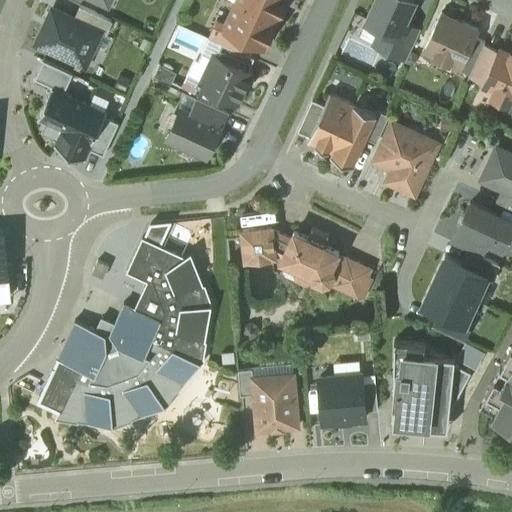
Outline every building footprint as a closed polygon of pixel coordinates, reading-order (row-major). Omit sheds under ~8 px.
[(276,19),(235,0),(225,23),(223,27),(247,39),(263,46),(276,19)] [(235,0),(276,19),(285,0),(235,0)] [(412,0),(375,0),(366,20),(381,27),(397,35),(403,21),(412,0)] [(101,29),(106,31),(111,20),(80,6),(74,17),(101,29)] [(74,17),(53,7),(36,41),(84,64),(101,29),(74,17)] [(467,23),(441,11),(424,47),(435,52),(434,54),(449,61),(449,59),(460,64),(474,35),(477,28),(467,23)] [(479,23),(469,18),(467,23),(477,28),(479,23)] [(225,23),(216,19),(208,36),(221,42),(241,51),(247,39),(223,27),(225,23)] [(397,35),(381,27),(374,41),(395,51),(408,24),(403,21),(397,35)] [(408,24),(395,51),(406,57),(419,29),(408,24)] [(474,35),(460,64),(458,68),(469,73),(483,43),(485,40),(474,35)] [(241,51),(221,42),(215,55),(248,70),(254,57),(241,51)] [(469,73),(469,74),(484,80),(498,50),(483,43),(469,73)] [(511,51),(511,53),(499,47),(498,50),(484,80),(482,83),(494,89),(492,94),(507,101),(509,96),(511,97),(511,51)] [(215,55),(213,54),(199,85),(237,102),(252,72),(248,70),(215,55)] [(52,86),(64,92),(73,73),(43,59),(35,78),(52,86)] [(64,92),(52,86),(39,116),(63,127),(55,144),(84,157),(89,148),(104,115),(106,112),(64,92)] [(355,103),(330,92),(324,104),(309,135),(308,139),(332,150),(355,103)] [(227,111),(196,97),(189,111),(220,125),(227,111)] [(312,99),(298,130),(309,135),(324,104),(312,99)] [(332,150),(330,154),(352,164),(365,136),(376,113),(375,112),(355,103),(332,150)] [(189,111),(180,107),(167,136),(207,155),(220,125),(189,111)] [(376,113),(365,136),(376,141),(388,114),(376,109),(375,112),(376,113)] [(118,122),(104,115),(89,148),(103,155),(118,122)] [(387,127),(373,158),(387,165),(395,148),(393,144),(398,133),(387,127)] [(410,138),(398,133),(393,144),(395,148),(387,165),(392,167),(388,173),(392,182),(414,192),(437,142),(414,131),(410,138)] [(511,152),(496,145),(481,177),(510,191),(511,191),(511,152)] [(511,225),(511,220),(470,201),(458,226),(460,227),(487,240),(502,247),(511,225)] [(241,225),(275,221),(274,211),(240,216),(241,225)] [(271,226),(242,229),(245,258),(274,255),(274,251),(282,254),(290,237),(271,228),(271,226)] [(487,240),(460,227),(453,242),(468,249),(481,254),(487,240)] [(308,236),(294,230),(290,237),(282,254),(280,258),(311,273),(313,278),(323,282),(329,280),(330,279),(333,270),(332,265),(337,254),(338,251),(324,244),(325,243),(324,243),(324,241),(310,235),(309,236),(308,235),(308,236)] [(136,306),(161,318),(151,338),(201,361),(211,306),(185,251),(142,233),(123,276),(144,287),(136,306)] [(481,254),(468,249),(462,262),(487,273),(492,276),(499,263),(481,254)] [(370,268),(346,257),(345,258),(337,254),(332,265),(333,270),(330,279),(334,281),(334,282),(362,295),(370,277),(366,275),(370,268)] [(462,262),(445,254),(433,279),(475,298),(487,273),(462,262)] [(97,259),(92,272),(103,277),(108,264),(97,259)] [(8,275),(0,275),(0,293),(9,293),(8,275)] [(475,298),(433,279),(422,304),(439,312),(463,323),(475,298)] [(123,301),(110,329),(103,332),(75,319),(58,356),(38,398),(57,409),(78,412),(77,418),(113,425),(112,418),(129,411),(131,417),(165,404),(161,399),(173,385),(177,389),(201,361),(151,338),(161,318),(136,306),(123,301)] [(463,323),(439,312),(432,325),(463,339),(469,326),(463,323)] [(426,342),(394,338),(392,424),(447,427),(449,410),(454,361),(455,356),(441,354),(424,352),(425,349),(426,342)] [(511,345),(501,366),(500,366),(500,367),(480,404),(480,403),(479,405),(511,422),(511,345)] [(471,370),(454,361),(449,410),(471,370)] [(252,368),(238,369),(240,394),(254,393),(252,377),(252,368)] [(361,372),(319,376),(322,420),(339,419),(340,419),(341,419),(347,418),(348,419),(349,418),(365,417),(364,408),(362,381),(361,372)] [(252,377),(254,393),(257,428),(271,427),(272,429),(273,429),(273,427),(281,426),(281,428),(283,428),(283,426),(298,425),(293,373),(252,377)] [(375,379),(362,381),(364,408),(377,407),(375,379)]
